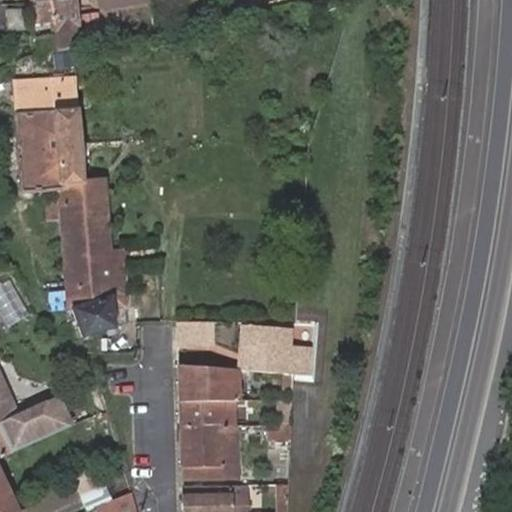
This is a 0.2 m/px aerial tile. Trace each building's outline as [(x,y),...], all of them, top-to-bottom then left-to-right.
[(55,31),(78,27),(73,0),(49,0),(51,6),(53,21),(55,31)] [(8,4),(7,26),(27,27),(28,5),(8,4)] [(34,9),(33,24),(53,21),(51,6),(34,9)] [(83,185),(74,76),(13,80),(21,190),(61,186),(69,309),(74,308),(84,336),(115,324),(114,305),(125,304),(121,245),(108,246),(102,184),(83,185)] [(0,267),(2,274),(14,271),(11,264),(0,267)] [(206,317),(175,317),(176,338),(207,337),(206,317)] [(287,332),(250,329),(246,367),(280,371),(298,373),(309,374),(311,354),(293,352),(286,351),(287,332)] [(295,333),(287,332),(286,351),(293,352),(295,333)] [(176,344),(176,358),(198,360),(197,345),(176,344)] [(237,366),(176,360),(176,398),(177,397),(230,397),(237,396),(237,366)] [(280,371),(279,383),(297,385),(298,373),(280,371)] [(57,394),(19,412),(0,372),(0,423),(13,450),(71,423),(57,394)] [(177,397),(177,421),(221,421),(221,403),(230,403),(230,397),(177,397)] [(281,406),(280,421),(288,421),(294,421),(295,407),(281,406)] [(221,421),(177,421),(178,475),(221,475),(221,421)] [(287,438),(288,421),(280,421),(268,421),(268,437),(287,438)] [(0,455),(13,450),(0,423),(0,455)] [(290,464),(292,444),(274,443),(272,478),(288,480),(289,472),(290,464)] [(102,471),(97,461),(71,473),(87,508),(96,504),(111,497),(99,472),(102,471)] [(290,464),(289,472),(297,473),(298,465),(290,464)] [(0,511),(15,511),(0,477),(0,511)] [(179,492),(179,511),(188,511),(246,511),(246,480),(193,481),(193,492),(179,492)] [(193,481),(177,481),(178,492),(179,492),(193,492),(193,481)] [(133,511),(128,492),(111,497),(114,511),(133,511)] [(114,511),(111,497),(96,504),(98,511),(114,511)]
